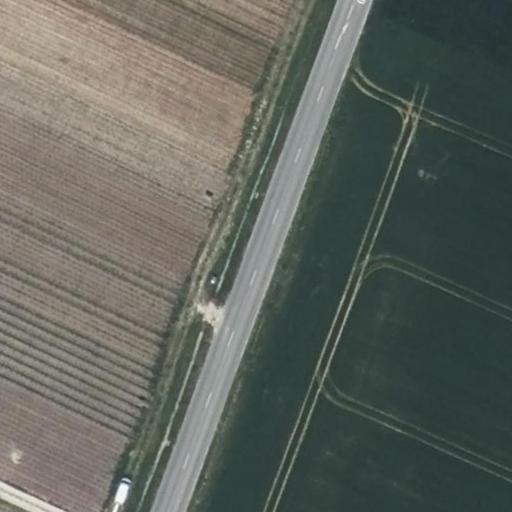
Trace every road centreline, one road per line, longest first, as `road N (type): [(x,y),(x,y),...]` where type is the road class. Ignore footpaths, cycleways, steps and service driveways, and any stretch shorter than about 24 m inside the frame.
road 1 (track): [(114,511),(187,302),(254,158),(308,0)]
road 2 (tertiary): [(163,511),(351,0)]
